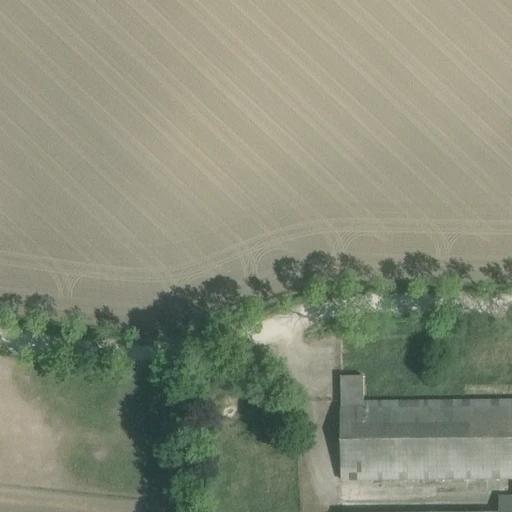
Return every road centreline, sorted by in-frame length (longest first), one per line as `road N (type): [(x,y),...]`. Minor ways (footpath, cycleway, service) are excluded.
road 1 (unclassified): [(356,306),(173,352),(121,354),(0,336)]
road 2 (unknown): [(277,323),(308,406),(311,511)]
road 3 (track): [(511,303),(356,306)]
